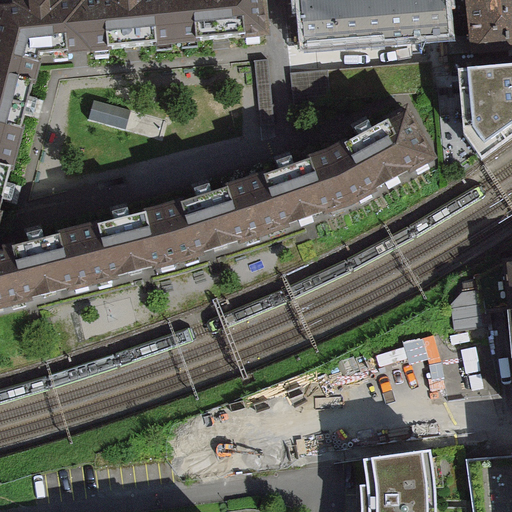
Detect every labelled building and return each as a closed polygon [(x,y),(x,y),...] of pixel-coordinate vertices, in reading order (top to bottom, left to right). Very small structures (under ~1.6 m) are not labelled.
[(0,64),(37,74),(39,59),(45,58),(69,57),(95,55),(89,0),(14,0),(0,1),(0,64)] [(180,0),(89,0),(95,55),(185,48),(180,0)] [(266,0),(180,0),(185,48),(271,41),(266,0)] [(303,0),(308,45),(447,33),(444,0),(303,0)] [(511,0),(470,0),(475,49),(511,45),(511,0)] [(0,144),(18,149),(37,74),(0,64),(0,144)] [(464,132),(480,156),(511,132),(511,65),(459,69),(464,132)] [(96,102),(91,122),(127,131),(132,111),(96,102)] [(411,107),(329,147),(352,194),(434,154),(411,107)] [(0,219),(18,149),(0,144),(0,219)] [(329,147),(244,181),(263,230),(352,194),(329,147)] [(244,181),(162,209),(178,258),(263,230),(244,181)] [(162,209),(81,233),(96,284),(178,258),(162,209)] [(81,233),(0,257),(0,277),(10,310),(96,284),(81,233)] [(511,253),(500,255),(508,312),(511,311),(511,253)] [(0,313),(10,310),(0,277),(0,313)] [(460,309),(460,330),(474,329),(473,309),(460,309)] [(359,511),(426,511),(425,448),(359,458),(359,511)] [(472,458),(476,481),(495,478),(491,455),(472,458)]
